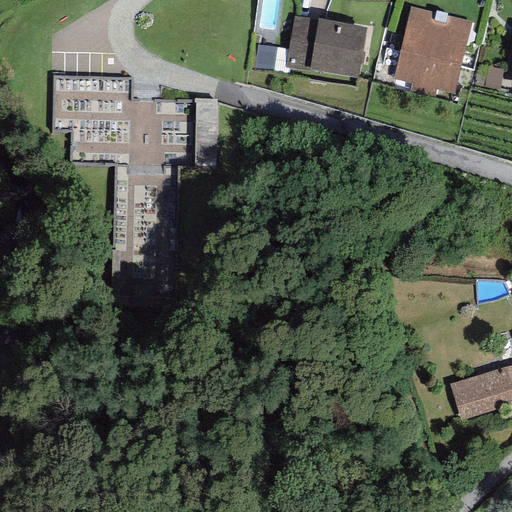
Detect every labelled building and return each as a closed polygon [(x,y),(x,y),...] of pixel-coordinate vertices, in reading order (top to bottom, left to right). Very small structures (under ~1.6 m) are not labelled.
[(394,80),(411,84),(409,92),(434,98),(436,90),(454,94),(472,22),(411,7),(394,80)] [(309,70),(318,19),(295,17),(285,67),(309,70)] [(318,19),(309,70),(357,78),(366,28),(318,19)] [(57,123),(83,123),(83,112),(103,112),(103,97),(118,97),(118,77),(57,77),(57,123)] [(192,105),(191,174),(212,175),(213,105),(192,105)] [(511,365),(449,385),(460,421),(511,405),(511,365)]
